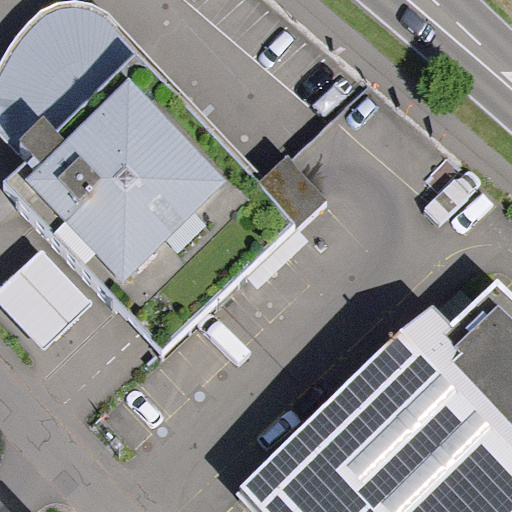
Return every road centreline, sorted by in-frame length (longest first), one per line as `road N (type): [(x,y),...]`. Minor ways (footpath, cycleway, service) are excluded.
road 1 (track): [(303,0),(511,173)]
road 2 (residential): [(0,372),(129,511)]
road 3 (secondary): [(423,0),(511,81)]
